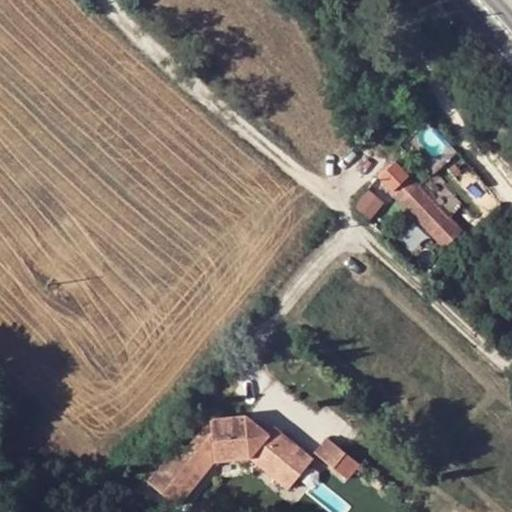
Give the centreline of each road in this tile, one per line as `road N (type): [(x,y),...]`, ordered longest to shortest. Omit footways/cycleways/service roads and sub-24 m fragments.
road 1 (unknown): [(101,0),(333,202)]
road 2 (unknown): [(373,0),(410,62),(414,97),(406,119),(333,202)]
road 3 (unknown): [(333,202),(345,230),(262,332),(253,391)]
